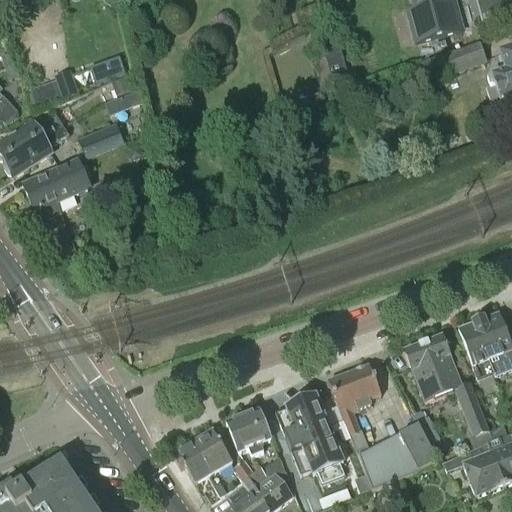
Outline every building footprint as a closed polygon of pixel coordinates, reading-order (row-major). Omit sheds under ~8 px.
[(477,33),(468,0),(426,0),(430,13),(422,15),(431,46),(477,33)] [(511,0),(473,0),(482,32),(511,22),(511,0)] [(480,45),(440,60),(421,67),(429,89),(488,67),(480,45)] [(511,55),(499,60),(505,79),(486,86),(489,94),(485,95),(493,117),(503,114),(507,126),(511,124),(511,55)] [(4,72),(15,68),(11,56),(0,59),(4,72)] [(85,68),(92,86),(124,74),(117,56),(85,68)] [(15,68),(4,72),(8,84),(19,80),(15,68)] [(54,86),(61,105),(78,99),(70,77),(53,83),(54,86)] [(112,88),(118,101),(138,92),(132,79),(112,88)] [(126,99),(131,112),(142,108),(137,95),(126,99)] [(0,99),(0,127),(2,126),(4,129),(18,116),(3,100),(2,101),(0,99)] [(3,168),(62,130),(55,120),(36,134),(32,128),(0,147),(0,165),(1,165),(3,168)] [(77,144),(85,163),(86,164),(124,148),(115,128),(77,144)] [(62,130),(3,168),(4,170),(3,173),(7,179),(11,179),(13,183),(51,158),(48,153),(68,140),(62,130)] [(136,167),(145,164),(141,150),(127,154),(130,163),(136,167)] [(89,193),(77,167),(23,191),(35,217),(39,230),(63,219),(57,207),(89,193)] [(511,374),(511,352),(499,319),(473,329),(488,365),(489,365),(490,369),(486,371),(490,381),(493,380),(494,381),(511,374)] [(488,365),(473,329),(457,335),(477,386),(490,381),(486,371),(490,369),(489,365),(488,365)] [(489,436),(488,435),(470,388),(462,392),(441,340),(403,355),(424,407),(455,395),(473,442),(489,436)] [(350,443),(358,463),(371,495),(418,477),(437,467),(429,453),(417,430),(369,456),(361,436),(360,437),(352,418),(371,410),(369,406),(380,401),(368,370),(327,386),(342,424),(350,443)] [(343,468),(315,399),(285,412),(285,413),(274,418),(283,440),(287,439),(294,457),(291,458),(300,480),(311,476),(312,480),(317,478),(321,489),(343,481),(339,469),(343,468)] [(225,428),(238,459),(248,455),(251,462),(263,457),(260,450),(270,445),(258,415),(225,428)] [(341,446),(350,443),(342,424),(328,430),(330,437),(337,434),(341,446)] [(426,425),(417,430),(429,453),(441,446),(429,424),(426,425)] [(507,439),(503,430),(489,436),(492,445),(507,439)] [(212,434),(193,445),(214,480),(232,469),(212,434)] [(473,442),(469,444),(474,454),(493,446),(492,445),(489,436),(473,442)] [(511,436),(507,439),(492,445),(493,446),(496,454),(489,457),(503,491),(511,487),(511,436)] [(214,480),(193,445),(176,455),(175,453),(170,456),(180,474),(184,472),(195,491),(214,480)] [(496,454),(493,446),(474,454),(458,461),(461,468),(475,502),(503,491),(489,457),(496,454)] [(260,473),(253,478),(241,487),(249,497),(229,511),(278,511),(293,501),(287,493),(289,492),(284,476),(278,462),(260,473)] [(241,487),(253,478),(244,464),(231,474),(241,487)] [(11,489),(0,496),(0,511),(90,511),(60,466),(27,489),(23,483),(12,491),(11,489)] [(219,503),(224,500),(227,498),(221,487),(213,492),(219,503)] [(318,504),(320,511),(326,511),(350,503),(346,493),(318,504)]
